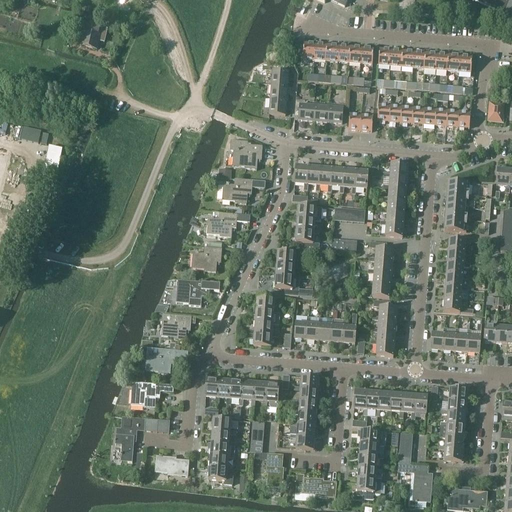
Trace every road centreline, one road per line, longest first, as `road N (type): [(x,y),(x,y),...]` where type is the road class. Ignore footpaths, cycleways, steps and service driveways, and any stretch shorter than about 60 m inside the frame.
road 1 (residential): [(482,141),(487,45),(293,28)]
road 2 (unclassified): [(26,249),(81,260),(120,252),(175,128),(194,103),(213,114)]
road 3 (track): [(120,252),(118,283),(62,424),(0,386)]
road 4 (residential): [(286,144),(280,196),(210,354)]
road 5 (residential): [(416,372),(432,156)]
road 6 (residential): [(286,144),(432,156)]
road 7 (residential): [(344,369),(210,354)]
road 8 (residential): [(443,470),(481,473),(487,466),(493,379)]
road 9 (residential): [(210,354),(191,389),(186,440),(180,447),(148,444)]
road 10 (residential): [(298,462),(337,459),(344,369)]
